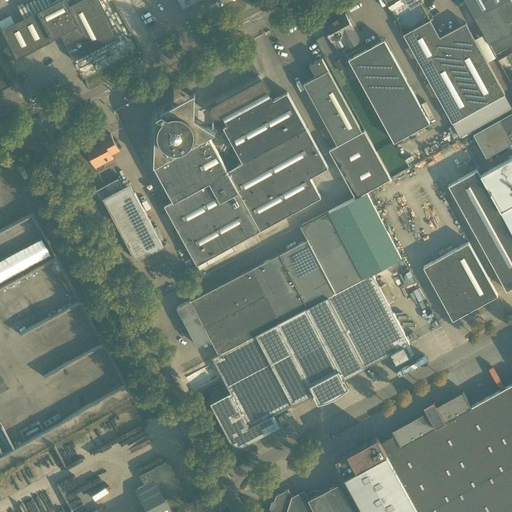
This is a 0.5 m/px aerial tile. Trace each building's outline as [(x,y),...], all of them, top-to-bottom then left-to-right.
[(0,27),(1,29),(0,30),(15,59),(52,40),(51,38),(61,33),(65,41),(63,42),(73,61),(118,38),(98,0),(79,0),(68,6),(64,0),(57,0),(51,3),(49,0),(34,0),(18,9),(23,18),(14,23),(10,16),(0,20),(0,27)] [(410,7),(420,2),(423,0),(384,0),(391,11),(407,2),(410,7)] [(465,0),(475,17),(506,0),(465,0)] [(511,1),(511,0),(506,0),(475,17),(490,43),(511,30),(511,1)] [(332,42),(338,39),(341,37),(347,48),(344,50),(346,55),(362,46),(360,40),(356,33),(355,33),(353,29),(345,14),(337,19),(337,18),(323,25),(332,42)] [(430,19),(404,34),(453,122),(505,93),(466,23),(457,27),(440,37),(430,19)] [(511,30),(490,43),(495,54),(511,44),(511,30)] [(368,48),(348,59),(394,141),(430,122),(391,51),(389,52),(384,43),(370,51),(368,48)] [(327,66),(322,58),(309,64),(316,76),(304,83),(337,144),(330,148),(356,196),(391,177),(364,129),(362,131),(327,66)] [(342,58),(335,62),(339,70),(346,66),(342,58)] [(0,91),(12,85),(0,61),(0,91)] [(252,61),(246,65),(252,77),(259,73),(252,61)] [(270,90),(263,77),(214,104),(212,106),(211,107),(210,110),(210,112),(211,114),(212,116),(214,117),(214,118),(213,121),(212,123),(212,125),(212,128),(212,129),(207,126),(207,125),(201,121),(209,136),(223,127),(243,162),(228,170),(261,230),(321,197),(310,177),(329,167),(287,92),(273,100),(268,91),(270,90)] [(155,114),(155,140),(154,165),(174,200),(164,205),(197,264),(261,230),(228,170),(209,136),(201,121),(173,105),(171,104),(168,104),(166,105),(165,107),(164,110),(161,112),(161,113),(157,115),(156,114),(155,114)] [(487,157),(511,143),(511,112),(474,134),(487,157)] [(337,144),(327,126),(320,130),(330,147),(337,144)] [(87,152),(95,168),(114,158),(112,154),(119,150),(110,133),(95,141),(97,143),(88,148),(89,150),(87,152)] [(501,210),(511,230),(511,157),(481,175),(501,210)] [(506,290),(511,286),(511,230),(501,210),(481,175),(477,169),(449,185),(506,290)] [(103,199),(136,260),(163,246),(130,183),(123,187),(118,178),(96,190),(101,200),(103,199)] [(335,292),(363,277),(374,272),(382,268),(402,257),(366,192),(347,203),(329,212),(301,226),(307,238),(177,306),(183,318),(185,317),(186,320),(185,321),(198,346),(211,339),(218,353),(307,306),(334,291),(335,292)] [(0,285),(55,262),(35,213),(0,227),(0,285)] [(469,241),(446,254),(475,307),(498,295),(469,241)] [(424,266),(443,302),(453,319),(475,307),(446,254),(424,266)] [(410,343),(374,272),(363,277),(335,292),(334,291),(307,306),(218,353),(212,357),(230,392),(212,401),(231,437),(233,440),(237,442),(241,443),(245,441),(279,423),(274,414),(314,393),(319,401),(347,385),(343,378),(390,353),(395,362),(398,360),(399,362),(409,356),(404,346),(410,343)] [(122,390),(77,281),(77,309),(51,309),(50,311),(41,306),(41,301),(43,296),(36,296),(36,307),(33,305),(31,301),(10,310),(28,354),(45,354),(56,360),(42,366),(45,374),(89,356),(107,364),(82,375),(77,361),(76,377),(69,380),(69,373),(64,375),(67,382),(67,383),(99,400),(122,390)] [(511,511),(511,383),(472,406),(463,390),(435,405),(436,407),(429,411),(428,409),(391,429),(394,433),(381,440),(377,435),(371,438),(372,440),(368,442),(367,441),(335,458),(365,511),(511,511)] [(170,511),(164,499),(183,489),(178,479),(179,478),(179,477),(177,478),(173,471),(175,470),(174,469),(173,469),(168,460),(138,475),(143,485),(134,490),(144,509),(138,511),(170,511)] [(353,511),(338,483),(317,494),(314,489),(306,493),(304,489),(292,496),(288,489),(276,495),(274,502),(276,503),(274,510),(272,509),(270,511),(353,511)]
